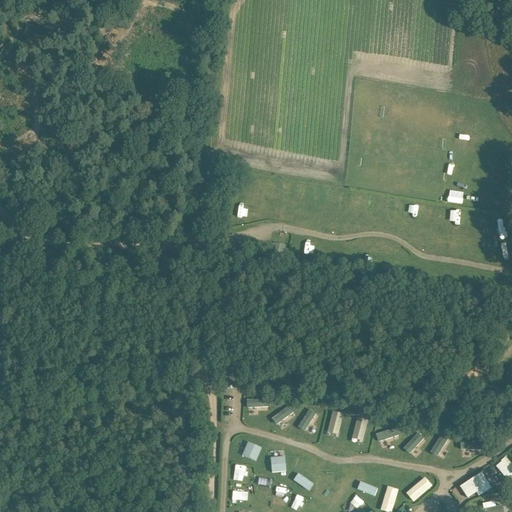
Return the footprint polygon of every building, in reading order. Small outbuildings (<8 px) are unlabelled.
[(490,218),(487,225),(494,227),(496,220),(490,218)] [(247,399),(247,407),(269,406),(269,397),(247,399)] [(289,405),(272,418),(278,425),(294,412),(289,405)] [(307,431),(317,413),(309,409),(299,427),(307,431)] [(329,432),(340,434),(344,413),(333,411),(329,432)] [(356,418),(357,440),(367,440),(366,417),(356,418)] [(398,428),(377,432),(379,440),(400,436),(398,428)] [(418,430),(404,448),(411,454),(426,436),(418,430)] [(439,456),(449,437),(442,433),(431,452),(439,456)] [(483,449),(483,440),(462,441),(462,450),(483,449)] [(243,455),(257,461),(263,447),(249,441),(243,455)] [(273,457),(273,471),(288,471),(287,456),(273,457)] [(511,463),(508,457),(496,465),(509,484),(511,482),(511,463)] [(299,472),(293,480),(310,491),(315,483),(299,472)] [(479,494),(492,487),(484,472),(461,485),(469,498),(478,492),(479,494)] [(414,502),(434,486),(427,477),(406,493),(414,502)] [(361,481),(358,489),(375,496),(379,488),(361,481)] [(387,486),(382,510),(389,511),(392,511),(398,488),(387,486)] [(234,498),(243,499),(243,490),(235,490),(234,498)] [(484,503),(485,511),(505,511),(504,504),(496,506),(495,501),(484,503)]
